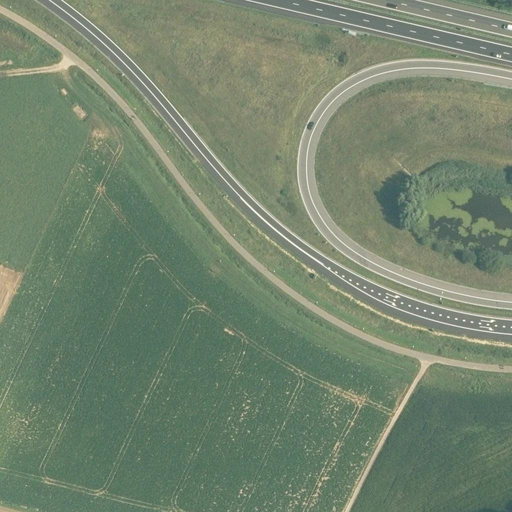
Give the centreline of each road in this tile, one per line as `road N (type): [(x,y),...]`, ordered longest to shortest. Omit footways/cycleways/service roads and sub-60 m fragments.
road 1 (motorway): [(52,0),(126,62),(225,177),(307,252),(379,296),(511,328)]
road 2 (unclassified): [(426,359),(316,312),(258,269),(121,103),(54,42),(0,10)]
road 3 (motorway): [(511,306),(439,294),(373,269),(319,226),(302,181),(312,120),(360,76),(414,64),(511,75)]
road 4 (motorway): [(274,0),(511,55)]
road 5 (motorway): [(511,30),(380,0)]
